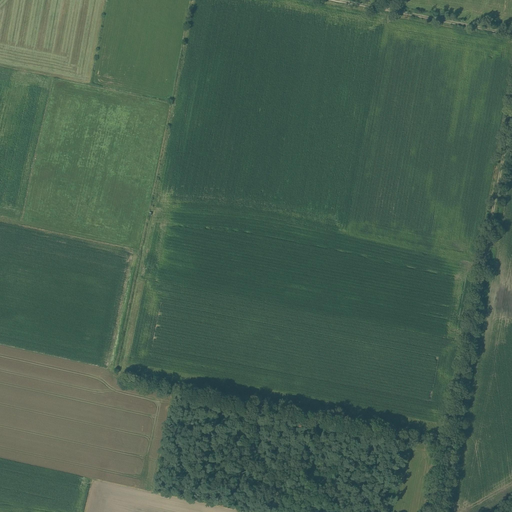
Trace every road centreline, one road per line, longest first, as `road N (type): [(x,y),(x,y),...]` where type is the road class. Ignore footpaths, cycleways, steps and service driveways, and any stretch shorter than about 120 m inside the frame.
road 1 (track): [(437,511),(511,107)]
road 2 (track): [(334,0),(511,34)]
